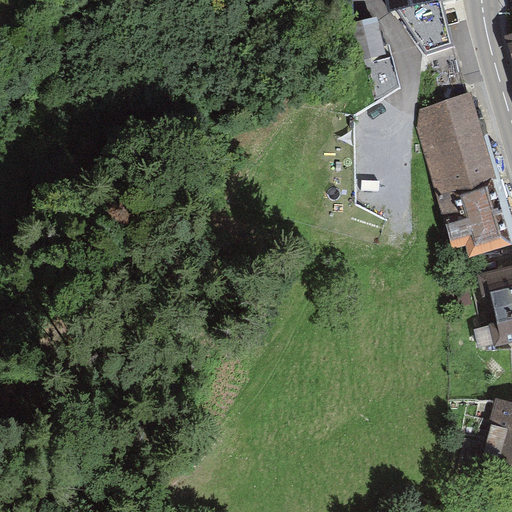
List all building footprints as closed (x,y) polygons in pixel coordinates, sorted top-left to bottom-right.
[(388,0),(391,10),(399,9),(426,55),(454,48),(440,3),(450,0),(388,0)] [(380,12),(353,18),(362,56),(389,49),(380,12)] [(504,182),(478,102),(423,119),(449,200),(504,182)] [(511,209),(506,194),(459,211),(477,260),(511,247),(511,209)] [(506,260),(489,265),(494,282),(511,277),(506,260)] [(511,278),(493,285),(510,342),(511,341),(511,278)] [(511,415),(492,476),(511,482),(511,415)]
